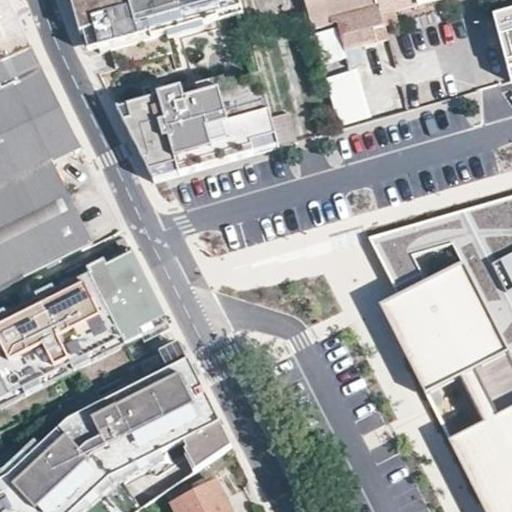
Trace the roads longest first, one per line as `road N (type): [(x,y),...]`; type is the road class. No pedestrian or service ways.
road 1 (residential): [(511,125),(154,236)]
road 2 (residential): [(154,236),(290,511)]
road 3 (residential): [(40,0),(154,236)]
